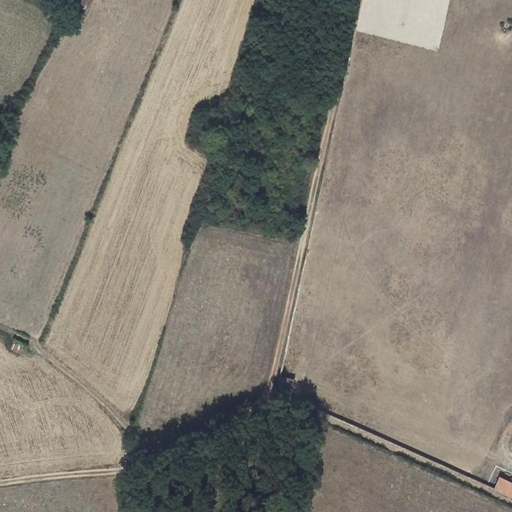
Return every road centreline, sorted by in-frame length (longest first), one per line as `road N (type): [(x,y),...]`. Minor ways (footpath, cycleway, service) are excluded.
road 1 (track): [(0,483),(123,470),(206,444),(260,409),(355,0)]
road 2 (track): [(269,393),(511,501)]
road 3 (track): [(153,460),(35,346)]
